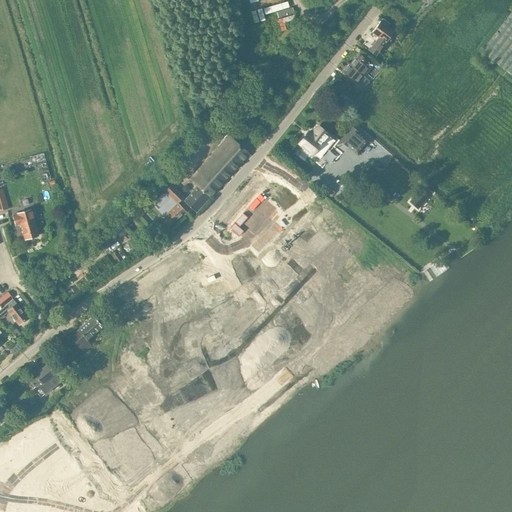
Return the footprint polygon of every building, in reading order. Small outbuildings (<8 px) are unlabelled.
[(511,10),(481,51),(511,74),(511,10)] [(384,42),(393,31),(380,20),(362,45),(375,55),(384,42)] [(355,57),(349,64),(363,76),(372,65),(358,53),(355,57)] [(365,86),(369,81),(363,76),(349,64),(342,71),(356,83),(358,80),(365,86)] [(352,126),(339,140),(346,146),(357,155),(370,141),(359,131),(352,126)] [(312,154),(313,153),(319,158),(333,141),(334,141),(327,135),(328,134),(318,127),(311,135),(308,132),(299,143),(312,154)] [(213,194),(249,153),(228,134),(191,175),(213,194)] [(196,213),(213,194),(191,175),(188,179),(196,186),(183,200),(196,213)] [(177,203),(184,196),(171,183),(164,190),(177,203)] [(177,203),(164,190),(150,203),(166,220),(163,222),(168,228),(182,214),(186,218),(189,215),(177,203)] [(248,205),(231,223),(244,235),(250,229),(261,239),(271,228),(259,218),(261,216),(248,205)] [(21,211),(12,214),(15,225),(20,224),(24,240),(38,236),(34,218),(33,218),(30,209),(21,211)] [(315,292),(306,301),(323,317),(331,308),(337,313),(345,304),(327,286),(321,292),(319,291),(317,293),(315,292)] [(7,293),(0,298),(0,306),(0,307),(11,298),(7,293)] [(15,303),(12,299),(0,309),(0,317),(7,312),(18,325),(28,317),(16,303),(15,303)] [(83,352),(91,345),(87,340),(102,326),(93,315),(69,337),(83,352)] [(300,327),(289,316),(277,329),(288,339),(283,344),(296,356),(303,348),(301,347),(307,341),(313,346),(317,341),(320,339),(303,324),(300,327)] [(277,349),(254,351),(255,365),(272,364),(279,371),(290,381),(290,380),(288,379),(297,370),(299,371),(277,349)] [(55,372),(47,363),(34,374),(33,373),(28,378),(35,387),(38,384),(45,393),(61,380),(54,372),(55,372)] [(186,364),(165,373),(169,382),(175,379),(182,395),(205,385),(199,372),(190,376),(188,371),(189,371),(186,364)] [(0,417),(8,410),(0,401),(0,417)] [(56,425),(14,444),(22,460),(47,449),(47,451),(55,447),(55,446),(64,442),(56,425)] [(116,496),(101,508),(103,511),(122,511),(127,508),(128,510),(142,499),(125,478),(111,489),(116,496)]
